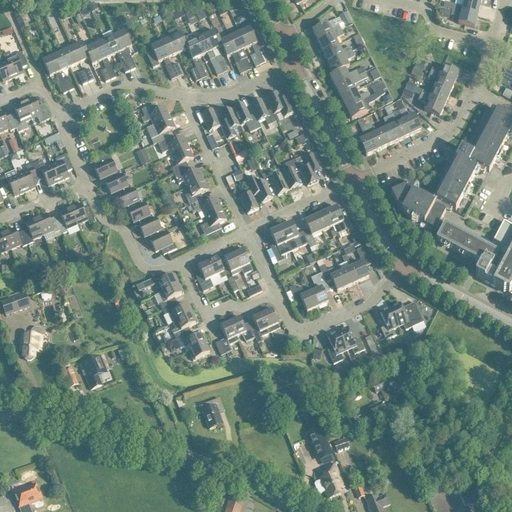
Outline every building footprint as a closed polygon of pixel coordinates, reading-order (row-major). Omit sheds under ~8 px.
[(478,18),(481,7),(464,2),(463,9),(441,3),(439,9),(452,12),(478,18)] [(95,5),(89,8),(92,13),(98,11),(95,5)] [(448,21),(451,13),(441,10),(438,19),(448,21)] [(475,30),(478,18),(452,12),(451,17),(460,20),(458,26),(475,30)] [(188,22),(195,19),(193,14),(186,17),(188,22)] [(206,20),(203,14),(197,17),(200,23),(206,20)] [(15,18),(21,32),(28,29),(23,15),(15,18)] [(129,25),(124,15),(118,18),(123,28),(129,25)] [(346,15),(339,18),(345,29),(352,25),(346,15)] [(83,23),(79,16),(75,19),(78,26),(83,23)] [(159,19),(153,22),(156,27),(162,24),(159,19)] [(318,44),(341,32),(339,27),(334,30),(331,24),(312,33),(318,44)] [(186,46),(183,41),(178,30),(168,34),(171,40),(178,56),(187,52),(188,52),(185,47),(186,46)] [(249,30),(239,35),(247,51),(252,48),(256,56),(255,56),(250,59),(256,70),(260,68),(266,65),(260,54),(259,51),(264,49),(262,44),(256,33),(252,36),(249,30)] [(344,37),(341,32),(318,44),(323,55),(338,47),(335,42),(344,37)] [(220,57),(217,51),(222,49),(220,44),(215,33),(205,38),(212,54),(217,64),(223,76),(228,73),(221,57),(220,57)] [(124,34),(114,38),(122,54),(125,62),(131,73),(136,71),(130,57),(129,57),(126,52),(132,49),(124,34)] [(247,51),(239,35),(230,39),(237,55),(247,51)] [(197,61),(202,58),(195,42),(192,36),(183,41),(186,46),(185,47),(188,52),(187,52),(196,70),(201,82),(207,79),(201,68),(197,61)] [(122,54),(114,38),(105,43),(112,59),(117,56),(121,64),(120,64),(125,76),(131,73),(125,62),(122,54)] [(212,54),(205,38),(195,42),(202,58),(207,56),(210,62),(217,78),(223,76),(217,64),(212,54)] [(246,74),(240,63),(237,55),(230,39),(220,44),(222,49),(227,60),(232,58),(236,65),(235,66),(240,77),(246,74)] [(161,45),(168,61),(178,56),(171,40),(161,45)] [(111,69),(107,61),(112,59),(105,43),(95,47),(102,63),(106,71),(111,82),(116,80),(111,68),(111,69)] [(355,46),(358,51),(364,48),(361,43),(355,46)] [(85,52),(82,45),(72,50),(80,66),(89,62),(89,61),(85,52)] [(158,65),(164,63),(166,68),(165,69),(171,83),(177,80),(172,69),(172,68),(168,61),(161,45),(151,50),(153,54),(147,57),(153,71),(159,68),(158,65)] [(95,47),(85,52),(89,61),(89,62),(92,68),(102,63),(95,47)] [(352,54),(350,49),(341,53),(338,47),(323,55),(329,66),(352,54)] [(80,66),(72,50),(62,55),(70,70),(80,66)] [(16,59),(12,61),(9,54),(5,56),(5,57),(4,57),(6,64),(13,81),(24,76),(22,71),(27,68),(21,55),(15,57),(16,59)] [(355,59),(352,54),(329,66),(334,76),(334,77),(345,71),(345,72),(349,69),(346,63),(355,59)] [(70,70),(62,55),(53,59),(60,75),(70,70)] [(60,75),(53,59),(43,64),(45,68),(41,70),(46,81),(55,77),(59,85),(58,85),(63,97),(69,94),(63,83),(60,75)] [(246,60),(240,63),(246,74),(251,72),(246,60)] [(415,68),(423,72),(426,64),(419,61),(415,68)] [(13,81),(6,64),(1,66),(0,65),(0,79),(0,80),(3,85),(13,81)] [(177,66),(172,68),(172,69),(177,80),(183,77),(177,66)] [(432,70),(430,75),(454,86),(459,75),(444,68),(441,74),(432,70)] [(345,72),(345,71),(334,77),(334,76),(329,79),(335,90),(359,78),(365,74),(366,74),(364,69),(356,73),(348,77),(345,72)] [(420,80),(423,73),(414,69),(411,76),(420,80)] [(201,82),(196,70),(190,73),(196,84),(201,82)] [(89,71),(83,73),(88,85),(94,82),(89,71)] [(111,82),(106,71),(100,73),(105,85),(111,82)] [(88,85),(83,73),(77,76),(83,87),(88,85)] [(353,87),(361,83),(368,80),(365,74),(359,78),(335,90),(341,101),(356,93),(353,87)] [(506,101),(511,89),(511,76),(507,74),(499,87),(506,91),(502,98),(506,101)] [(430,75),(428,81),(431,82),(428,88),(449,97),(454,86),(430,75)] [(69,80),(63,83),(69,94),(74,91),(69,80)] [(386,91),(383,85),(377,88),(380,94),(386,91)] [(413,94),(415,89),(407,85),(405,91),(413,94)] [(428,88),(425,94),(423,92),(420,98),(444,108),(449,97),(428,88)] [(369,114),(368,106),(374,103),(385,96),(388,94),(386,91),(380,94),(369,99),(370,99),(346,111),(352,122),(369,114)] [(411,102),(414,95),(405,91),(402,98),(411,102)] [(370,99),(369,99),(367,94),(359,99),(356,93),(341,101),(346,111),(370,99)] [(266,100),(272,112),(274,117),(281,114),(284,120),(293,116),(288,105),(283,107),(277,95),(266,100)] [(386,107),(392,104),(389,96),(382,100),(386,107)] [(439,119),(444,108),(420,98),(418,103),(427,107),(424,113),(439,119)] [(44,107),(38,109),(34,101),(24,105),(31,122),(37,119),(40,126),(50,121),(44,107)] [(274,117),(272,112),(266,114),(261,102),(250,107),(255,116),(258,124),(265,121),(268,128),(277,123),(274,117)] [(404,111),(400,103),(395,106),(399,114),(404,111)] [(31,122),(24,105),(13,110),(16,115),(10,118),(16,131),(18,135),(28,131),(26,124),(31,122)] [(154,106),(142,112),(145,119),(141,121),(143,126),(151,122),(154,128),(170,120),(165,110),(158,113),(154,106)] [(258,124),(255,116),(249,119),(243,106),(232,112),(240,128),(246,126),(250,135),(261,130),(258,124)] [(408,120),(404,111),(399,114),(399,115),(403,122),(410,138),(421,132),(414,117),(408,120)] [(209,134),(220,129),(212,112),(201,117),(209,134)] [(232,112),(221,117),(227,129),(221,131),(227,142),(243,135),(240,128),(232,112)] [(489,174),(511,130),(511,119),(497,112),(473,156),(469,164),(486,172),(489,174)] [(16,131),(10,118),(5,120),(2,115),(0,115),(0,135),(9,132),(10,134),(16,131)] [(403,122),(399,115),(394,118),(393,116),(388,119),(399,143),(410,138),(403,122)] [(399,143),(388,119),(383,121),(387,130),(381,133),(388,148),(399,143)] [(168,134),(175,131),(170,120),(154,128),(146,131),(154,147),(158,145),(161,144),(170,140),(168,134)] [(377,153),(366,129),(362,121),(357,124),(365,140),(359,143),(366,158),(377,153)] [(388,148),(381,133),(375,135),(371,127),(366,129),(377,153),(388,148)] [(296,133),(287,137),(290,142),(298,138),(296,133)] [(174,138),(170,140),(161,144),(158,145),(162,156),(169,153),(172,158),(189,150),(184,140),(176,143),(174,138)] [(20,153),(14,141),(8,143),(14,156),(20,153)] [(59,151),(64,149),(61,141),(56,144),(59,151)] [(218,150),(215,143),(209,146),(212,153),(218,150)] [(269,149),(266,143),(261,146),(264,152),(269,149)] [(8,158),(5,149),(0,151),(0,157),(1,161),(8,158)] [(194,161),(189,150),(172,158),(177,168),(171,171),(174,176),(188,170),(186,164),(194,161)] [(457,163),(435,203),(455,214),(477,172),(484,176),(486,172),(469,164),(473,156),(461,150),(455,162),(457,163)] [(249,151),(242,154),(235,157),(237,163),(252,157),(249,151)] [(295,176),(300,173),(307,189),(318,184),(313,171),(318,169),(312,156),(303,161),(307,169),(300,172),(295,162),(285,166),(288,173),(281,176),(289,193),(300,188),(295,176)] [(57,165),(51,168),(59,185),(69,180),(67,174),(72,172),(66,157),(55,161),(57,165)] [(146,157),(138,161),(141,167),(149,164),(146,157)] [(254,163),(252,158),(245,161),(247,166),(254,163)] [(105,180),(108,185),(121,179),(118,173),(116,174),(111,163),(95,171),(100,183),(105,180)] [(59,185),(51,168),(46,170),(44,165),(39,167),(38,164),(32,166),(37,178),(39,183),(45,181),(48,189),(59,185)] [(31,181),(37,178),(32,166),(26,169),(28,174),(17,178),(25,195),(35,190),(31,181)] [(191,175),(188,170),(174,176),(178,186),(184,184),(187,190),(203,182),(199,172),(191,175)] [(289,193),(281,176),(279,171),(268,176),(267,175),(262,178),(265,183),(265,184),(267,189),(272,186),(278,198),(289,193)] [(25,195),(17,178),(15,172),(5,177),(5,179),(0,180),(0,181),(6,196),(12,194),(14,199),(25,195)] [(235,184),(244,180),(241,174),(233,178),(235,184)] [(121,179),(108,185),(106,185),(111,197),(116,194),(119,199),(132,193),(130,188),(127,189),(122,178),(121,179)] [(273,201),(267,189),(265,184),(259,186),(256,179),(246,184),(251,196),(257,193),(262,205),(273,201)] [(208,192),(203,182),(187,190),(190,196),(185,198),(189,208),(203,201),(201,196),(208,192)] [(446,213),(412,195),(415,189),(411,186),(391,196),(397,208),(403,211),(401,214),(435,232),(446,213)] [(133,193),(132,193),(119,199),(118,200),(117,200),(122,211),(128,209),(130,214),(143,208),(141,202),(139,203),(133,192),(133,193)] [(248,217),(259,211),(251,195),(240,200),(248,217)] [(206,207),(203,201),(189,208),(193,216),(196,214),(199,216),(202,214),(205,220),(222,212),(217,202),(206,207)] [(81,206),(70,211),(77,228),(88,223),(89,227),(95,224),(89,209),(83,212),(81,206)] [(144,207),(143,208),(130,214),(129,214),(128,214),(133,226),(139,223),(141,228),(154,222),(152,216),(150,217),(145,206),(144,207)] [(336,209),(326,214),(333,229),(334,232),(335,234),(346,230),(347,233),(353,231),(348,219),(342,221),(336,209)] [(77,228),(70,211),(59,215),(62,221),(56,223),(61,233),(60,233),(62,237),(68,234),(67,232),(77,228)] [(219,226),(227,222),(222,212),(205,220),(208,225),(200,229),(205,239),(222,231),(219,226)] [(333,229),(326,214),(315,219),(322,234),(333,229)] [(56,223),(55,220),(49,222),(47,217),(36,221),(44,238),(54,234),(55,236),(60,233),(61,233),(56,223)] [(312,239),(322,234),(315,219),(305,224),(310,236),(305,239),(308,246),(310,251),(316,248),(312,239)] [(44,238),(36,221),(26,226),(28,231),(22,234),(28,247),(34,245),(33,243),(44,238)] [(154,222),(141,228),(140,229),(140,228),(139,229),(144,240),(150,238),(152,243),(165,237),(163,231),(161,232),(156,221),(155,221),(155,222),(154,222)] [(175,223),(178,230),(184,227),(181,221),(175,223)] [(511,298),(511,227),(511,228),(504,224),(500,231),(498,232),(496,236),(497,237),(489,251),(486,249),(444,227),(436,243),(478,265),(481,267),(475,279),(511,298)] [(305,239),(303,234),(297,237),(291,225),(281,230),(292,254),(308,246),(305,239)] [(292,254),(281,230),(270,234),(276,247),(270,249),(277,265),(285,262),(283,258),(292,254)] [(28,247),(22,234),(17,236),(14,231),(4,235),(11,252),(22,248),(22,250),(28,247)] [(11,252),(4,235),(0,236),(0,259),(2,259),(1,257),(11,252)] [(166,236),(165,237),(152,243),(151,243),(150,243),(156,255),(161,252),(164,257),(177,251),(174,245),(172,246),(167,235),(166,236)] [(361,242),(358,236),(351,240),(354,246),(361,242)] [(356,253),(362,265),(351,270),(358,285),(369,280),(363,268),(371,264),(366,253),(364,254),(362,250),(356,253)] [(232,255),(233,258),(234,257),(240,271),(241,271),(250,267),(242,251),(232,255)] [(234,257),(233,258),(224,262),(227,268),(232,278),(242,273),(241,271),(240,271),(234,257)] [(312,257),(306,259),(310,267),(316,264),(312,257)] [(232,278),(227,268),(222,270),(216,258),(207,263),(214,279),(219,277),(221,282),(226,279),(227,283),(233,280),(232,278)] [(214,279),(207,263),(197,268),(203,279),(197,282),(203,294),(214,289),(210,281),(214,279)] [(348,290),(341,275),(335,277),(332,271),(327,273),(325,267),(319,270),(321,275),(326,284),(331,282),(337,295),(348,290)] [(358,285),(351,270),(341,275),(348,290),(358,285)] [(328,290),(326,284),(321,275),(311,280),(316,292),(311,295),(318,310),(328,305),(323,293),(328,290)] [(158,284),(163,294),(179,286),(175,277),(158,284)] [(144,292),(157,286),(154,280),(142,286),(144,292)] [(239,292),(233,280),(227,283),(233,295),(239,292)] [(184,296),(179,286),(163,294),(167,303),(159,307),(162,312),(174,307),(172,301),(184,296)] [(250,300),(262,294),(260,288),(247,294),(250,300)] [(318,310),(311,295),(305,298),(301,289),(296,291),(295,288),(289,290),(296,305),(301,303),(307,315),(318,310)] [(30,310),(25,296),(24,297),(23,293),(8,299),(9,302),(1,305),(6,319),(30,310)] [(41,296),(42,301),(44,302),(49,301),(51,299),(50,294),(41,296)] [(390,310),(398,329),(403,327),(406,333),(412,330),(414,335),(426,330),(423,324),(417,310),(415,305),(402,311),(400,306),(390,310)] [(177,324),(193,316),(189,306),(177,312),(174,307),(162,312),(164,318),(168,316),(172,326),(177,323),(177,324)] [(271,310),(261,315),(269,331),(270,335),(280,330),(271,310)] [(398,329),(390,310),(380,315),(386,328),(381,331),(386,342),(396,338),(393,331),(398,329)] [(269,331),(261,315),(252,319),(257,331),(252,333),(255,340),(258,346),(263,343),(261,339),(270,335),(269,331)] [(198,325),(193,316),(177,324),(179,328),(172,333),(176,342),(188,336),(186,331),(198,325)] [(127,330),(121,319),(114,323),(119,334),(127,330)] [(239,319),(229,323),(237,339),(241,337),(246,345),(255,340),(252,333),(249,328),(244,330),(239,319)] [(239,343),(237,339),(229,323),(220,327),(226,341),(221,343),(226,356),(228,360),(233,358),(231,354),(232,353),(229,348),(239,343)] [(20,353),(24,353),(23,360),(25,360),(25,362),(27,363),(30,363),(32,362),(33,361),(34,361),(35,354),(40,355),(42,339),(41,339),(42,333),(39,331),(35,330),(32,332),(32,338),(22,337),(21,345),(20,353)] [(347,330),(337,335),(346,353),(351,351),(354,357),(364,352),(359,341),(354,343),(347,330)] [(346,353),(337,335),(327,339),(334,352),(328,355),(334,367),(344,362),(341,356),(346,353)] [(191,341),(188,336),(176,342),(180,351),(189,348),(191,353),(205,346),(205,347),(207,346),(203,336),(191,341)] [(366,341),(369,348),(375,346),(372,339),(366,341)] [(226,356),(221,343),(215,346),(221,358),(226,356)] [(209,356),(205,347),(205,346),(191,353),(188,354),(193,364),(209,356)] [(117,352),(119,362),(130,359),(128,350),(117,352)] [(100,358),(80,367),(91,392),(102,388),(98,378),(107,375),(100,358)] [(69,391),(70,390),(79,387),(72,369),(70,370),(68,366),(61,369),(63,374),(62,374),(69,391)] [(290,377),(265,375),(273,395),(294,387),(290,377)] [(394,396),(409,388),(403,376),(387,384),(385,381),(372,388),(376,395),(380,393),(385,403),(395,398),(394,396)] [(218,416),(224,414),(220,401),(205,407),(207,412),(203,413),(209,432),(223,427),(218,416)] [(380,403),(367,410),(371,418),(384,412),(380,403)] [(336,426),(328,430),(331,437),(339,433),(336,426)] [(307,433),(310,438),(320,433),(318,428),(307,433)] [(322,434),(309,440),(318,463),(331,458),(322,434)] [(337,455),(350,450),(347,440),(334,445),(337,455)] [(321,481),(321,482),(315,485),(314,487),(318,495),(320,496),(326,493),(329,501),(340,496),(337,488),(341,486),(333,467),(325,471),(328,478),(321,481)] [(44,506),(42,501),(36,486),(23,492),(20,484),(10,488),(13,495),(13,496),(19,510),(19,511),(31,511),(29,507),(33,505),(35,509),(37,510),(44,508),(44,506)] [(481,501),(474,487),(465,492),(472,506),(481,501)] [(358,501),(365,499),(361,488),(355,491),(358,501)] [(230,497),(225,511),(238,511),(242,501),(230,497)] [(386,497),(378,500),(377,499),(367,503),(369,509),(368,509),(369,511),(382,511),(382,510),(389,507),(386,497)]
